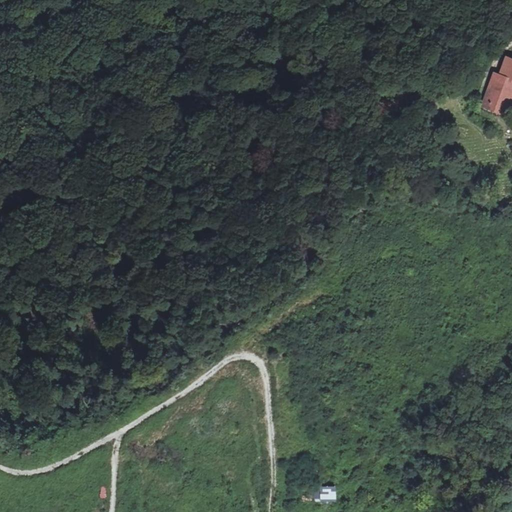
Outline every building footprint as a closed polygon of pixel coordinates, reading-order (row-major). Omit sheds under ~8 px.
[(511,59),(509,58),(502,76),(499,84),(493,81),(489,93),(493,95),(489,107),(502,112),(507,99),(511,101),(511,100),(511,59)] [(496,74),(493,81),(499,84),(502,76),(496,74)] [(484,106),(489,107),(493,95),(489,93),(484,106)] [(507,114),(511,101),(507,99),(502,112),(507,114)] [(341,501),(341,487),(323,487),(323,501),(341,501)] [(315,490),(314,501),(321,502),(322,490),(315,490)]
